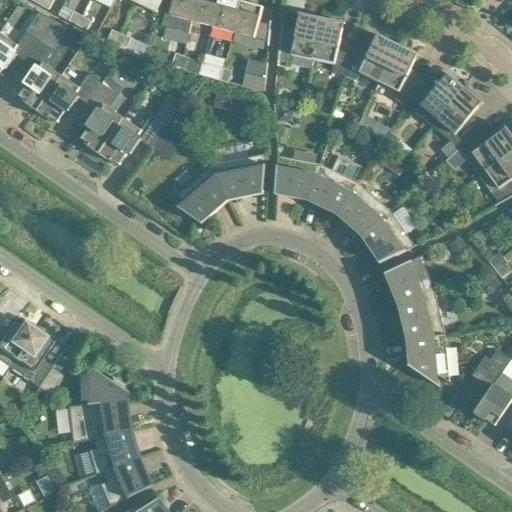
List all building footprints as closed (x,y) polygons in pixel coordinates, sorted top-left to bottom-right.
[(54,2),(51,0),(42,0),(40,6),(49,11),(54,2)] [(163,0),(139,0),(138,4),(157,14),(163,0)] [(188,34),(197,0),(174,0),(170,16),(166,15),(163,27),(188,34)] [(213,28),(220,0),(197,0),(188,34),(190,34),(193,23),(213,28)] [(233,34),(242,2),(233,0),(220,0),(213,28),(233,34)] [(264,8),(242,2),(233,34),(268,43),(268,47),(269,47),(272,22),(270,22),(270,26),(260,23),(264,8)] [(78,27),(83,17),(74,12),(69,22),(78,27)] [(42,14),(29,34),(40,42),(54,21),(42,14)] [(313,61),(323,19),(299,14),(299,16),(301,16),(296,36),(282,33),(283,26),(281,26),(277,67),(279,67),(279,61),(291,64),(293,56),(313,61)] [(92,22),(83,17),(78,27),(87,32),(92,22)] [(346,24),(323,19),(313,61),(334,65),(332,73),(345,77),(354,50),(340,45),(344,25),(345,26),(346,24)] [(117,45),(122,35),(112,31),(108,40),(117,45)] [(16,57),(26,63),(40,42),(29,34),(27,32),(17,46),(0,33),(0,74),(5,68),(7,70),(16,57)] [(131,39),(122,35),(117,45),(127,49),(131,39)] [(379,83),(398,45),(377,35),(376,36),(378,36),(368,55),(354,50),(345,77),(357,81),(360,74),(379,83)] [(37,113),(62,76),(44,64),(54,51),(40,42),(26,63),(35,69),(25,83),(28,84),(19,97),(27,103),(26,105),(37,113)] [(406,107),(424,78),(411,70),(418,57),(419,57),(419,56),(398,45),(379,83),(398,93),(395,100),(406,107)] [(213,67),(234,71),(238,51),(217,47),(213,67)] [(179,69),(183,57),(176,54),(172,66),(179,69)] [(191,60),(183,57),(179,69),(187,71),(191,60)] [(220,81),(224,70),(203,64),(200,75),(220,81)] [(232,72),(224,70),(220,81),(228,84),(232,72)] [(458,98),(466,89),(447,74),(446,75),(447,76),(438,87),(424,78),(406,107),(417,114),(433,128),(458,98)] [(78,99),(88,105),(102,84),(89,75),(79,88),(62,76),(37,113),(48,120),(50,118),(58,124),(67,111),(69,113),(78,99)] [(243,87),(265,92),(266,80),(246,75),(243,87)] [(99,155),(124,119),(106,107),(116,93),(102,84),(88,105),(97,112),(87,125),(90,127),(81,140),(89,145),(88,147),(99,155)] [(466,89),(458,98),(433,128),(449,141),(441,151),(448,159),(458,150),(479,131),(469,120),(482,104),(483,105),(484,104),(466,89)] [(141,142),(150,148),(165,127),(151,117),(142,131),(124,119),(99,155),(110,163),(112,161),(116,164),(120,166),(129,154),(131,155),(141,142)] [(176,135),(165,127),(150,148),(162,156),(176,135)] [(511,153),(511,135),(506,128),(505,129),(506,130),(490,142),(479,131),(458,150),(467,160),(479,177),(486,172),(511,153)] [(265,155),(212,166),(229,202),(264,196),(266,154),(265,153),(265,155)] [(511,153),(486,172),(499,190),(492,194),(499,204),(494,207),(495,208),(511,198),(511,153)] [(308,203),(320,165),(279,157),(279,156),(278,155),(276,196),(308,203)] [(337,217),(359,184),(320,165),(308,203),(337,217)] [(203,225),(229,202),(212,166),(177,196),(175,195),(175,196),(186,204),(180,209),(178,208),(178,209),(202,226),(203,225)] [(362,238),(391,212),(359,184),(337,217),(362,238)] [(415,247),(391,212),(362,238),(380,265),(417,247),(416,246),(415,247)] [(385,275),(399,308),(436,296),(421,259),(422,258),(422,257),(385,275)] [(497,273),(507,265),(502,259),(492,267),(497,273)] [(511,272),(507,265),(497,273),(502,279),(511,272)] [(446,334),(436,296),(399,308),(407,342),(446,334)] [(0,362),(9,369),(37,328),(34,327),(32,325),(26,323),(23,321),(22,323),(16,319),(4,336),(0,333),(0,362)] [(9,369),(38,388),(51,368),(41,362),(53,344),(47,340),(48,339),(44,334),(42,332),(39,330),(37,328),(9,369)] [(450,383),(446,334),(407,342),(410,366),(409,367),(440,388),(441,387),(440,387),(438,376),(452,386),(452,385),(450,383)] [(493,385),(502,373),(486,362),(478,374),(493,385)] [(85,405),(85,406),(126,402),(126,395),(126,394),(124,393),(124,388),(125,387),(110,377),(110,378),(111,378),(111,384),(85,366),(85,367),(86,368),(87,405),(85,405)] [(62,376),(51,368),(38,388),(49,396),(62,376)] [(508,430),(511,423),(511,380),(502,374),(475,413),(480,416),(496,427),(498,423),(508,430)] [(130,431),(126,402),(85,406),(71,407),(75,444),(92,440),(130,431)] [(138,460),(130,431),(92,440),(95,451),(89,452),(95,475),(138,460)] [(150,487),(138,460),(95,475),(95,476),(102,473),(106,483),(99,486),(109,507),(107,508),(108,509),(150,487)] [(12,499),(0,476),(0,511),(4,511),(0,505),(12,499)] [(165,511),(156,499),(138,510),(135,506),(123,511),(165,511)]
